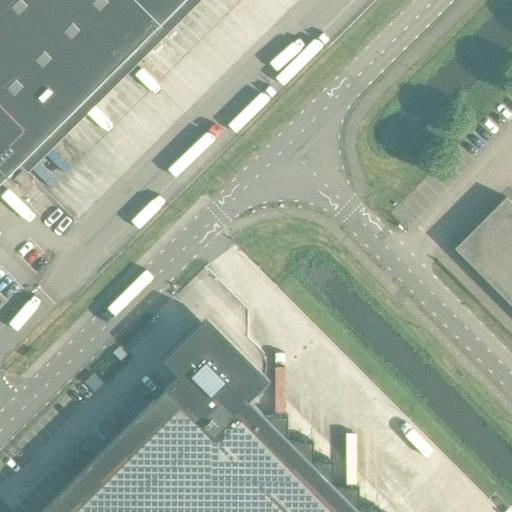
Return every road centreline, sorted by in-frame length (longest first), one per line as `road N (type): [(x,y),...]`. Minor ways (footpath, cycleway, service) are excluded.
road 1 (tertiary): [(0,428),(288,151)]
road 2 (unclassified): [(511,379),(288,151)]
road 3 (tertiary): [(288,151),(438,0)]
